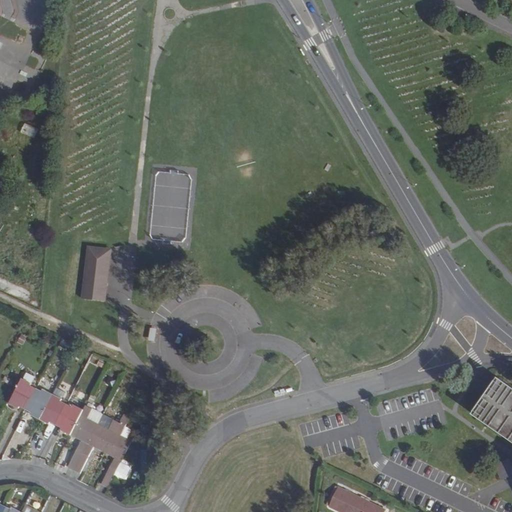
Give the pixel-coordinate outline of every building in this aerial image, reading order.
[(110,252),(89,249),(83,301),(107,304),(109,282),(105,282),(110,252)] [(24,380),(33,384),(36,377),(28,373),(24,380)] [(19,405),(27,409),(35,391),(38,386),(33,384),(24,380),(23,379),(10,404),(18,408),(19,405)] [(62,381),(58,388),(67,393),(71,385),(62,381)] [(511,392),(499,384),(479,414),(511,436),(511,392)] [(41,420),(41,419),(53,394),(45,390),(38,386),(35,391),(27,409),(35,413),(33,416),(41,420)] [(66,406),(68,402),(62,399),(66,393),(56,388),(53,394),(41,419),(41,420),(48,423),(50,420),(57,424),(66,406)] [(64,431),(71,435),(84,410),(74,405),(68,402),(66,406),(57,424),(65,429),(64,431)] [(103,413),(86,405),(84,410),(71,435),(77,438),(79,435),(83,437),(69,466),(74,469),(98,423),(103,413)] [(114,419),(103,413),(98,423),(109,429),(114,419)] [(124,415),(120,422),(105,452),(111,455),(113,452),(118,454),(102,484),(108,487),(114,476),(121,462),(132,441),(121,435),(126,425),(130,418),(124,415)] [(99,449),(105,452),(120,422),(114,419),(109,429),(98,423),(74,469),(81,473),(96,443),(100,445),(99,449)] [(132,467),(121,462),(114,476),(124,482),(132,467)] [(500,483),(511,490),(511,473),(508,471),(500,483)] [(339,487),(329,507),(339,511),(386,511),(387,510),(339,487)]
